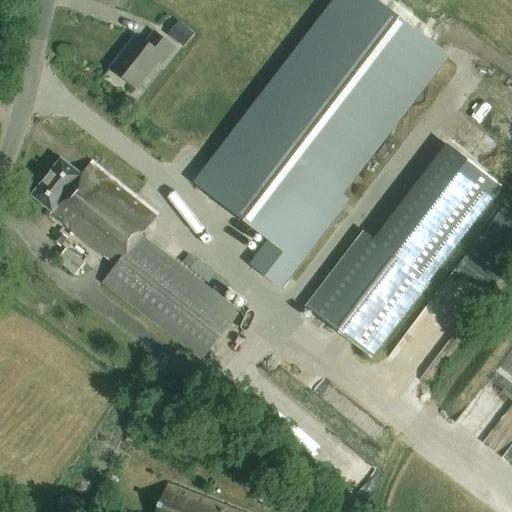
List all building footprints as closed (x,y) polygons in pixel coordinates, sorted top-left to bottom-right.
[(334,0),(194,184),(268,240),(249,265),(282,291),(350,201),(344,197),(450,58),(374,0),(334,0)] [(181,24),(171,35),(184,46),(194,34),(181,24)] [(165,68),(178,52),(159,37),(150,48),(140,41),(113,74),(138,94),(161,65),(165,68)] [(364,232),(305,307),(371,358),(502,188),(448,147),(376,241),(364,232)] [(203,365),(242,317),(145,239),(161,219),(94,165),(83,179),(63,163),(34,199),(53,215),(51,217),(119,271),(106,287),(203,365)] [(59,232),(53,240),(62,247),(69,239),(59,232)] [(85,264),(66,249),(57,261),(76,276),(85,264)] [(275,484),(262,478),(253,498),(266,504),(275,484)] [(229,511),(169,487),(159,511),(229,511)] [(62,496),(58,511),(59,511),(83,511),(87,500),(71,496),(70,498),(62,496)]
